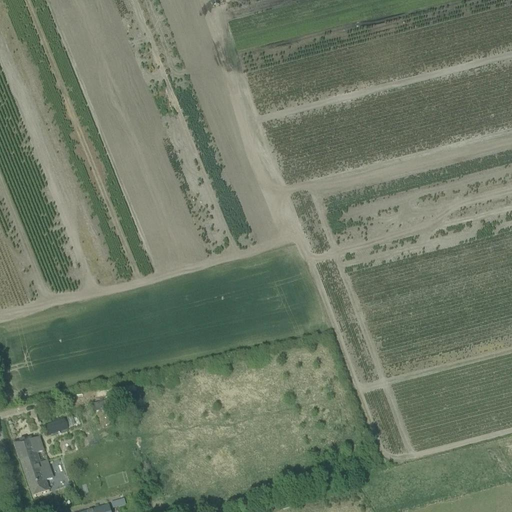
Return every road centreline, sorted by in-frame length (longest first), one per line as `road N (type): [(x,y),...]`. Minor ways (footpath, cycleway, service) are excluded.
road 1 (track): [(511,431),(399,460),(376,449),(210,4)]
road 2 (track): [(295,240),(0,317)]
